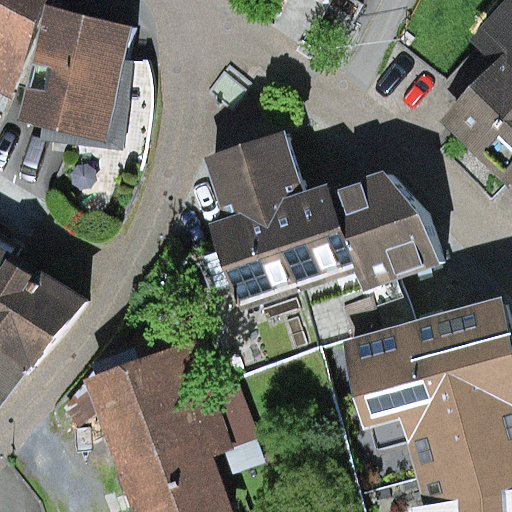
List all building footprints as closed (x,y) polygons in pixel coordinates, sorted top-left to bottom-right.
[(58,0),(0,0),(0,93),(16,101),(36,54),(54,11),(58,0)] [(133,29),(54,11),(36,54),(25,122),(111,139),(133,29)] [(511,69),(505,64),(448,123),(511,184),(511,69)] [(204,160),(226,225),(303,200),(281,135),(204,160)] [(389,173),(330,191),(359,276),(364,293),(444,266),(427,216),(389,173)] [(226,225),(213,230),(242,315),(359,276),(330,191),(303,200),(226,225)] [(0,332),(37,360),(79,304),(0,251),(0,332)] [(511,333),(503,301),(347,343),(371,434),(406,424),(427,503),(511,480),(511,333)] [(0,408),(37,360),(0,332),(0,408)] [(199,342),(99,376),(145,511),(228,511),(208,451),(233,443),(199,342)] [(511,511),(511,480),(427,503),(409,511),(511,511)]
